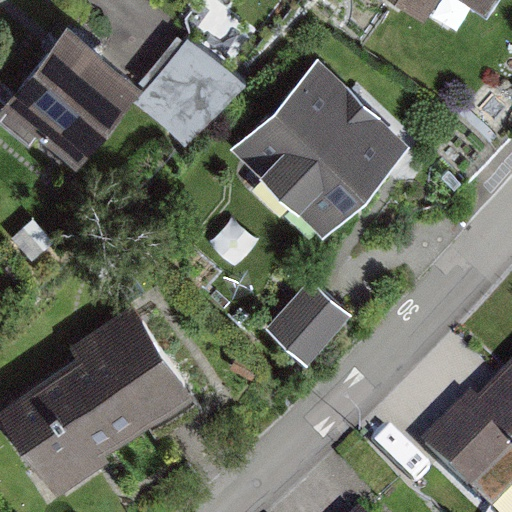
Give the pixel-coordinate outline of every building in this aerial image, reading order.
[(395,0),(427,20),(439,0),(395,0)] [(505,0),(484,0),(500,9),(505,0)] [(154,85),(71,27),(18,102),(102,160),(154,85)] [(414,151),(315,67),(242,153),(342,237),(414,151)] [(267,330),(305,367),(352,319),(315,282),(267,330)] [(140,311),(3,411),(70,504),(208,404),(140,311)] [(511,481),(511,383),(480,415),(472,408),(428,452),(485,508),(511,481)]
